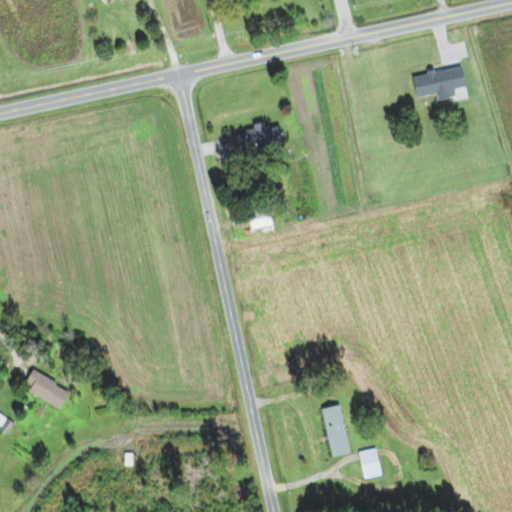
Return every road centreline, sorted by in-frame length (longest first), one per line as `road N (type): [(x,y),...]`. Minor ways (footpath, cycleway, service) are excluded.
road 1 (residential): [(0,126),(511,6)]
road 2 (residential): [(272,511),(189,80)]
